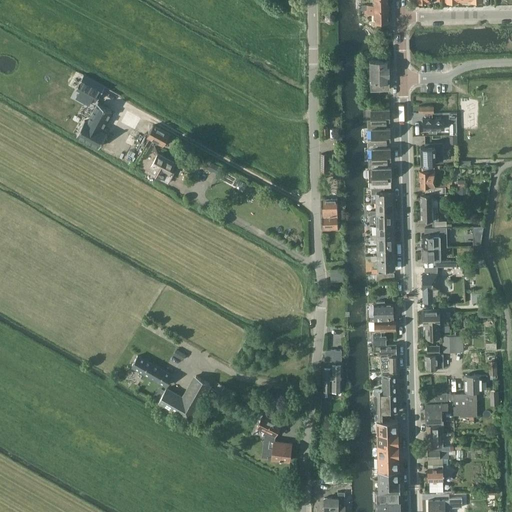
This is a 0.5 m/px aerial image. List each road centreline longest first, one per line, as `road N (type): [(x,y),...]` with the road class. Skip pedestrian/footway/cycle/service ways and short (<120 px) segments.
road 1 (unclassified): [(302,511),(322,287),(310,0)]
road 2 (secondary): [(414,511),(402,78)]
road 3 (track): [(49,0),(174,67),(314,122)]
